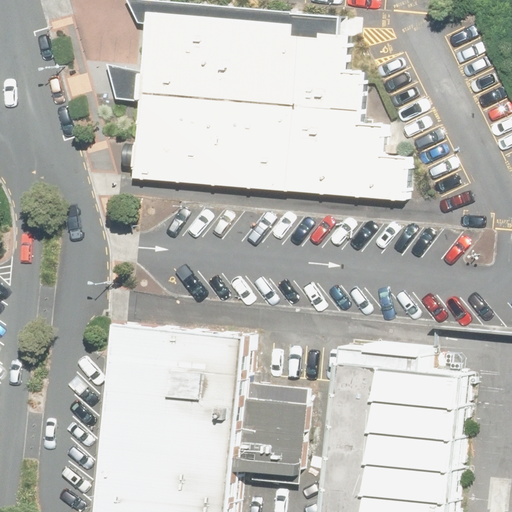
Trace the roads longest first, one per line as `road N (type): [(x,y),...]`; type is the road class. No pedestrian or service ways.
road 1 (tertiary): [(30,121),(68,186),(79,245),(43,511)]
road 2 (tertiary): [(1,511),(30,246),(30,121)]
road 3 (tertiary): [(1,0),(30,121)]
